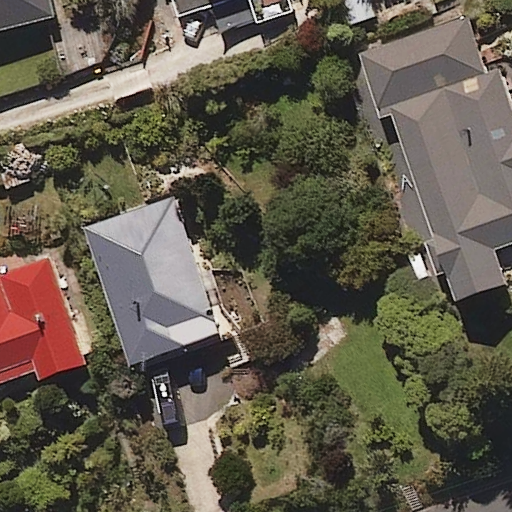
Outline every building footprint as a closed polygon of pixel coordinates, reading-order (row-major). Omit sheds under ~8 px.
[(0,0),(0,28),(60,13),(57,0),(0,0)] [(179,0),(183,11),(214,0),(249,0),(256,19),(289,7),(286,0),(179,0)] [(374,12),(368,0),(339,0),(321,8),(331,31),(374,12)] [(485,71),(466,15),(355,51),(396,179),(404,177),(443,298),(504,279),(493,246),(511,239),(511,108),(498,66),(485,71)] [(227,326),(178,192),(91,224),(140,358),(227,326)] [(0,268),(0,376),(45,360),(49,371),(93,355),(54,249),(0,268)]
